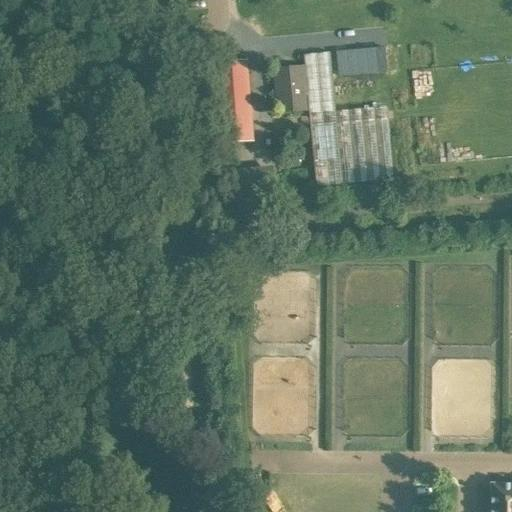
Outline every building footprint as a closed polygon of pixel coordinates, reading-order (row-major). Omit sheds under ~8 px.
[(336,52),(338,76),(387,72),(385,48),(336,52)] [(393,180),(386,107),(337,112),(331,52),(303,55),(304,67),(307,95),(316,187),(393,180)] [(212,63),(217,145),(250,142),(245,61),(212,63)] [(273,70),(275,98),(277,98),(278,114),(305,111),(304,95),(307,95),(304,67),(273,70)] [(180,98),(181,109),(202,107),(201,97),(180,98)] [(221,171),(225,201),(271,196),(267,166),(221,171)] [(511,511),(511,474),(479,474),(479,511),(511,511)]
